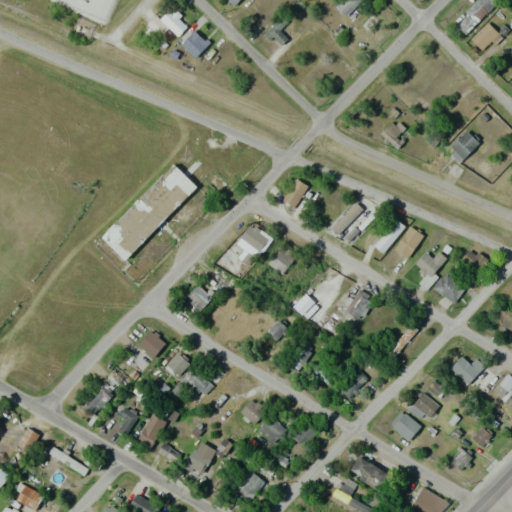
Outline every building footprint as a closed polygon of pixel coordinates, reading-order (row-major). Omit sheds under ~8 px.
[(342,0),(336,7),(345,16),(361,0),(342,0)] [(475,0),(457,28),(470,36),(493,0),(475,0)] [(177,35),(188,24),(171,7),(160,18),(177,35)] [(499,33),(486,22),(470,39),(483,51),(499,33)] [(207,45),(193,30),(180,42),(195,57),(207,45)] [(281,43),(285,39),(277,30),(273,34),(281,43)] [(479,142),(466,129),(446,149),(459,162),(479,142)] [(125,260),(197,186),(173,162),(100,237),(125,260)] [(294,207),(307,186),(295,178),(282,199),(294,207)] [(347,239),(352,223),(339,219),(335,235),(347,239)] [(269,237),(251,222),(239,237),(258,252),(269,237)] [(407,258),(423,235),(409,225),(393,248),(407,258)] [(244,252),(231,242),(222,254),(234,263),(244,252)] [(282,274),(296,255),(281,244),(267,263),(282,274)] [(489,261),(470,247),(461,260),(480,274),(489,261)] [(428,278),(447,259),(439,251),(431,258),(425,252),(414,263),(428,278)] [(456,302),(465,286),(444,273),(434,289),(456,302)] [(200,310),(212,297),(197,284),(185,297),(200,310)] [(339,306),(359,320),(374,300),(360,289),(350,303),(344,299),(339,306)] [(287,329),(278,320),(266,331),(275,340),(287,329)] [(417,329),(410,323),(385,354),(392,360),(417,329)] [(156,357),(164,338),(146,330),(137,348),(156,357)] [(311,353),(300,344),(286,363),(297,371),(311,353)] [(177,375),(188,363),(177,352),(165,365),(177,375)] [(478,373),(462,356),(450,368),(466,385),(478,373)] [(317,374),(326,375),(327,367),(318,366),(317,374)] [(210,385),(193,367),(179,380),(197,398),(210,385)] [(117,387),(122,374),(109,368),(103,381),(117,387)] [(350,399),(367,378),(355,368),(338,389),(350,399)] [(437,395),(442,388),(433,380),(427,387),(437,395)] [(439,404),(421,392),(412,406),(430,417),(439,404)] [(253,423),(264,413),(249,398),(239,408),(253,423)] [(137,415),(124,407),(112,425),(125,434),(137,415)] [(392,427),(409,441),(421,426),(404,412),(392,427)] [(153,446),(164,421),(149,414),(138,439),(153,446)] [(258,429),(273,443),(286,429),(270,415),(258,429)] [(318,431),(308,421),(293,435),(303,446),(318,431)] [(40,432),(29,425),(17,445),(29,452),(40,432)] [(481,446),(491,435),(480,426),(471,438),(481,446)] [(217,450),(225,454),(231,444),(223,440),(217,450)] [(177,455),(166,443),(160,448),(171,461),(177,455)] [(49,454),(84,473),(88,467),(52,447),(49,454)] [(461,470),(472,457),(460,447),(449,460),(461,470)] [(210,458),(193,449),(184,467),(200,476),(210,458)] [(349,470),(378,490),(388,476),(360,456),(349,470)] [(0,486),(9,474),(0,466),(0,486)] [(250,500),(264,482),(248,469),(234,487),(250,500)] [(12,497),(34,510),(43,495),(20,483),(12,497)] [(408,508),(414,511),(441,511),(448,503),(424,486),(408,508)] [(331,494),(357,511),(368,511),(371,509),(337,487),(331,494)] [(134,511),(160,511),(162,510),(137,493),(128,507),(134,511)]
